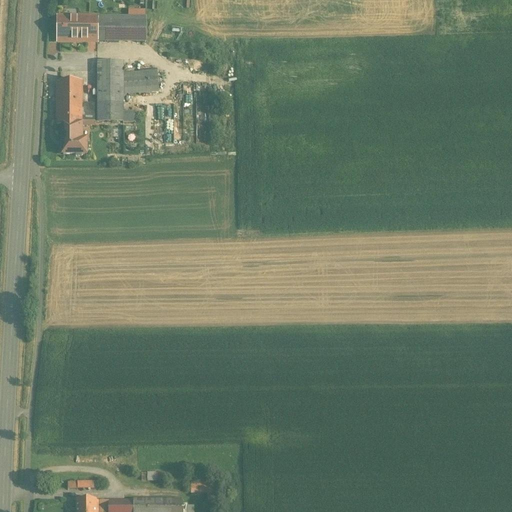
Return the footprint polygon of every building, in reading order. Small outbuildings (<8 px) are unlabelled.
[(97,19),(57,19),(57,43),(97,43),(97,19)] [(145,19),(97,19),(97,43),(145,43),(145,19)] [(82,82),(56,82),(56,127),(63,127),(81,127),(86,127),(94,127),(94,123),(123,123),(123,103),(123,95),(122,76),(122,63),(116,63),(107,63),(98,63),(98,80),(97,80),(97,105),(82,105),(82,82)] [(156,73),(122,76),(123,95),(158,92),(156,73)] [(81,127),(63,127),(63,139),(62,139),(62,156),(73,156),(75,158),(81,158),(83,156),(86,156),(86,141),(81,141),(81,127)] [(150,473),(151,481),(165,480),(165,472),(150,473)] [(218,484),(191,484),(191,494),(207,493),(207,508),(218,508),(218,484)] [(181,511),(182,501),(108,501),(108,502),(98,502),(95,502),(95,511),(181,511)] [(95,502),(76,502),(76,511),(95,511),(95,502)]
